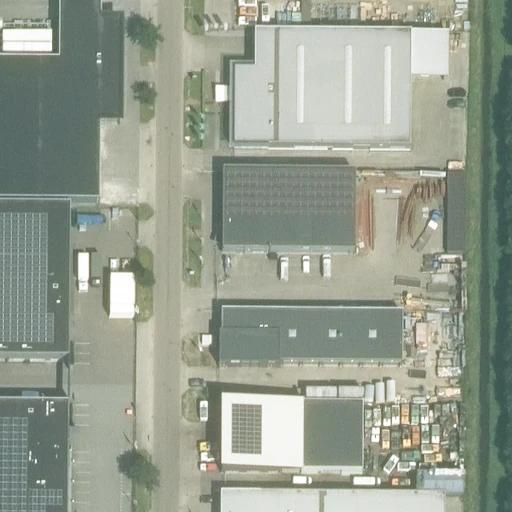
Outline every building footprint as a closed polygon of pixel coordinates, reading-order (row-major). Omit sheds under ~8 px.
[(120,23),(100,22),(100,0),(0,0),(0,33),(119,35),(120,23)] [(258,25),(224,25),(224,139),(414,139),(414,8),(258,8),(258,25)] [(119,124),(119,35),(0,33),(0,203),(99,204),(99,124),(119,124)] [(221,172),(221,252),(354,252),(355,173),(221,172)] [(0,360),(69,362),(70,208),(0,207),(0,360)] [(218,336),(218,368),(279,368),(279,367),(401,367),(402,315),(220,314),(220,336),(218,336)] [(220,472),(360,473),(361,405),(220,404),(220,472)] [(67,511),(68,406),(0,405),(0,511),(67,511)] [(219,511),(443,511),(443,495),(220,494),(219,511)]
